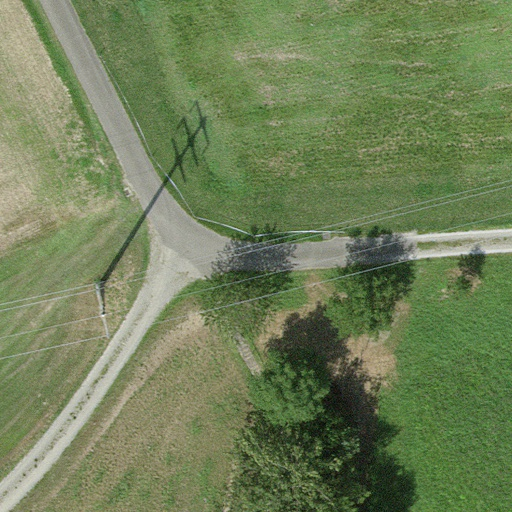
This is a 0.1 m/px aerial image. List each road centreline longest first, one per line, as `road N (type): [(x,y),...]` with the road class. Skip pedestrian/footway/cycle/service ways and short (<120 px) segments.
road 1 (track): [(60,0),(177,230),(200,253),(235,259),(511,242)]
road 2 (track): [(0,505),(33,476),(200,253)]
